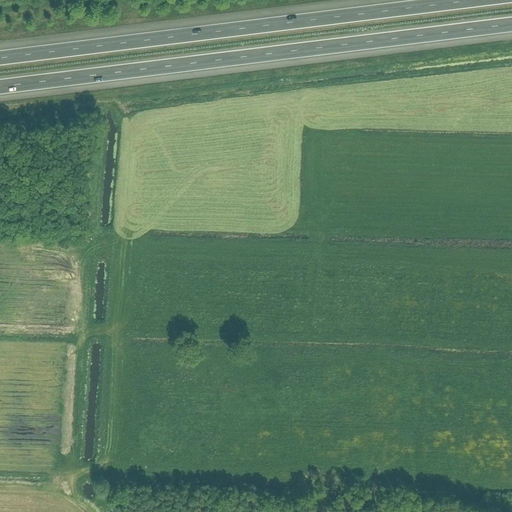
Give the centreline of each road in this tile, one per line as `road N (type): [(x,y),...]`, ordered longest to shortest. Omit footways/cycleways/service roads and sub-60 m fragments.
road 1 (motorway): [(0,86),(511,24)]
road 2 (motorway): [(475,0),(0,58)]
